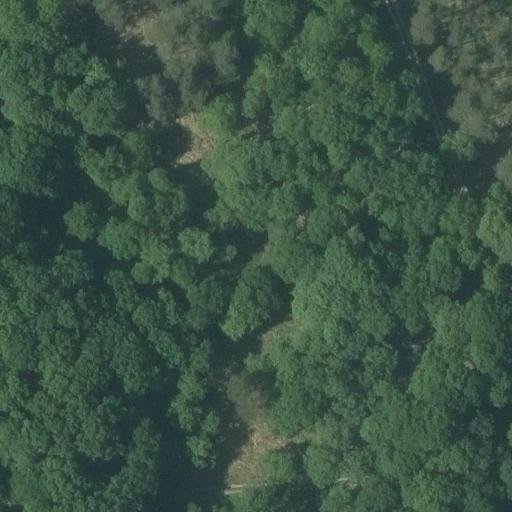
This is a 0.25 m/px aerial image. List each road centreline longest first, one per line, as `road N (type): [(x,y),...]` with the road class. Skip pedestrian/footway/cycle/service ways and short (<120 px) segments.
road 1 (track): [(0,499),(511,457)]
road 2 (track): [(377,0),(451,188),(511,280)]
